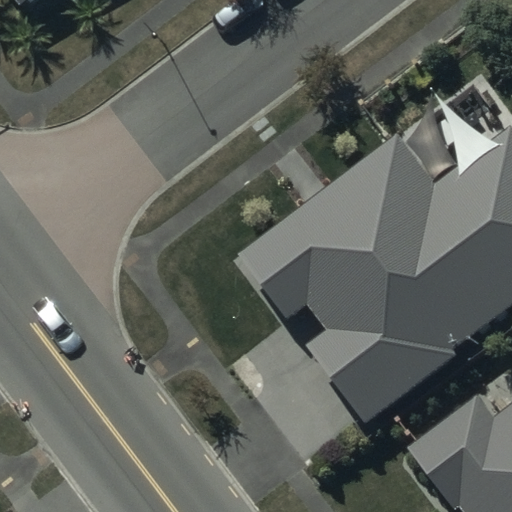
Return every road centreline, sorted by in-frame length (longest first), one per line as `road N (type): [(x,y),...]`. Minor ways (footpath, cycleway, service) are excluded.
road 1 (residential): [(0,257),(332,0)]
road 2 (residential): [(0,300),(165,511)]
